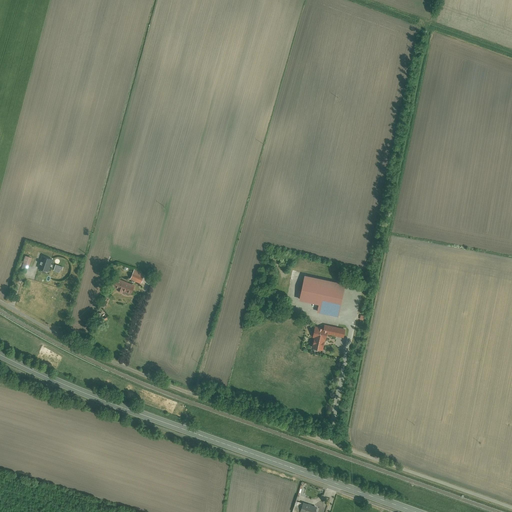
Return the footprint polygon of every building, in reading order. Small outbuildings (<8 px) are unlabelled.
[(24,256),(20,271),(28,273),(32,259),(24,256)] [(43,257),(39,269),(46,271),(50,260),(43,257)] [(134,270),(130,280),(140,284),(145,275),(134,270)] [(345,285),(304,276),(299,301),(318,305),(316,313),(338,317),(345,285)] [(114,278),(110,287),(130,295),(134,286),(114,278)] [(34,281),(28,294),(40,299),(43,293),(39,291),(42,284),(34,281)] [(316,327),(311,348),(323,351),(327,335),(343,338),(345,329),(324,325),(323,329),(316,327)] [(293,511),(296,511),(314,511),(316,507),(296,501),(293,511)]
